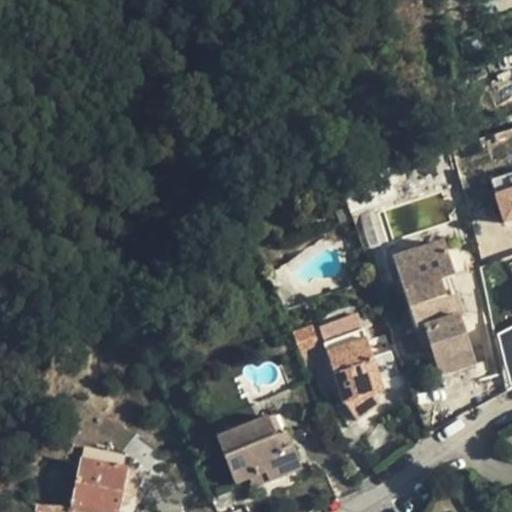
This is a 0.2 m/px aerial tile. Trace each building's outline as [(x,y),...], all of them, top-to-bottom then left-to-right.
[(511,220),(511,173),(489,181),(503,224),(511,220)] [(442,379),(477,366),(460,320),(455,322),(442,285),(451,282),(456,280),(444,246),(392,264),(418,335),(425,332),(432,350),(442,379)] [(464,318),(451,282),(442,285),(455,322),(460,320),(464,318)] [(220,315),(225,330),(240,325),(235,310),(220,315)] [(191,317),(198,335),(216,329),(209,311),(191,317)] [(318,329),(325,345),(363,332),(357,315),(318,329)] [(311,327),(292,334),(300,354),(319,347),(311,327)] [(511,329),(502,332),(506,349),(511,347),(511,329)] [(363,332),(325,345),(343,400),(358,420),(381,404),(377,401),(374,394),(371,385),(380,382),(379,380),(373,363),(363,332)] [(424,353),(432,350),(425,332),(418,335),(424,353)] [(392,356),(373,363),(379,380),(398,373),(392,356)] [(384,391),(380,382),(371,385),(374,394),(384,391)] [(277,417),(267,421),(281,453),(293,447),(288,432),(283,434),(277,417)] [(267,473),(271,483),(302,469),(293,447),(281,453),(267,421),(219,439),(238,485),(250,480),(267,473)] [(112,453),(85,448),(83,461),(109,466),(112,453)] [(83,461),(74,503),(118,511),(120,511),(122,504),(128,468),(109,466),(83,461)] [(139,470),(128,468),(122,504),(127,506),(134,499),(139,470)] [(267,473),(250,480),(254,489),(271,483),(267,473)] [(118,511),(74,503),(73,510),(72,511),(118,511)]
